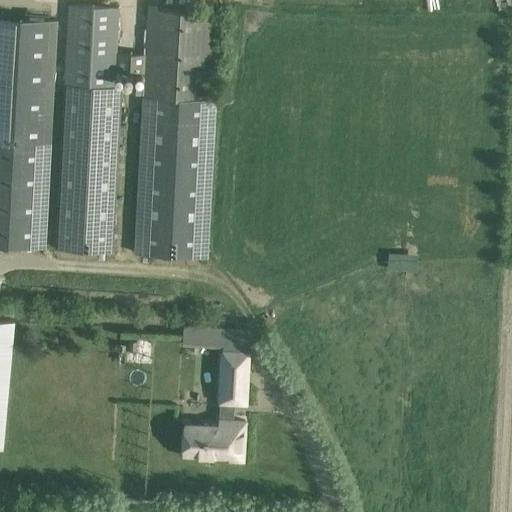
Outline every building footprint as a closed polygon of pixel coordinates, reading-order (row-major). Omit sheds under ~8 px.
[(57,249),(104,252),(114,253),(123,86),(115,86),(116,71),(144,73),(134,252),(209,256),(218,98),(210,97),(214,11),(147,8),(146,28),(145,54),(117,52),(118,27),(119,8),(70,5),(57,249)] [(0,245),(47,248),(47,247),(55,100),(59,20),(0,16),(0,245)] [(0,318),(0,446),(3,446),(14,319),(0,318)] [(184,325),(183,346),(223,349),(225,327),(184,325)] [(247,359),(223,357),(221,400),(245,401),(247,359)] [(248,418),(218,417),(217,422),(183,420),(181,455),(229,457),(229,461),(246,462),(248,418)]
